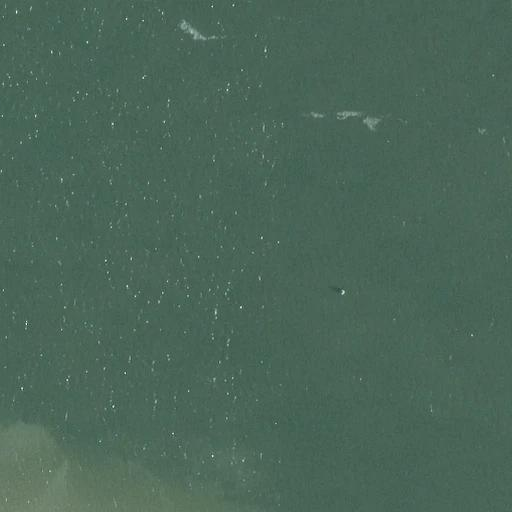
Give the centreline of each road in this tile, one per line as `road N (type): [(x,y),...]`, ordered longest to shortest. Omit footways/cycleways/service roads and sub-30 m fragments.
road 1 (trunk): [(143,511),(157,0)]
road 2 (trunk): [(100,0),(89,511)]
